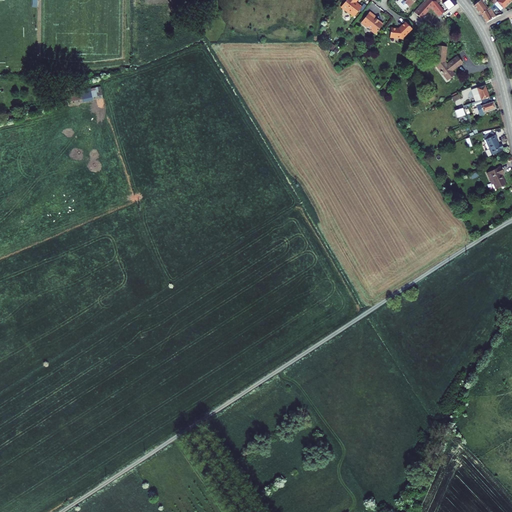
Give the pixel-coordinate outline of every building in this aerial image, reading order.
[(347,0),(345,3),(344,9),(347,12),(349,10),(352,13),(352,14),(354,16),(357,17),(364,7),(361,5),(359,5),(358,3),(360,0),(347,0)] [(482,13),(483,12),(489,7),(484,0),(477,0),(475,2),(482,13)] [(415,11),(421,17),(431,7),(424,1),(415,11)] [(483,12),(488,21),(499,15),(495,8),(493,4),(489,7),(483,12)] [(370,12),(361,23),(367,27),(368,26),(372,29),(371,30),(376,34),(384,24),(375,17),(376,16),(370,12)] [(391,38),(403,38),(413,28),(406,22),(399,28),(391,28),(391,38)] [(436,61),(450,78),(458,72),(456,69),(467,60),(462,53),(450,62),(448,59),(450,44),(439,43),(436,61)] [(479,90),(482,98),(490,96),(486,84),(478,87),(473,90),(474,92),(479,90)] [(101,86),(66,94),(68,105),(103,98),(101,86)] [(453,97),(456,105),(463,102),(461,95),(453,97)] [(469,108),(471,115),(479,112),(479,114),(485,112),(484,110),(496,106),(494,100),(491,101),(490,96),(482,98),(475,101),(477,105),(469,108)] [(466,104),(454,109),(457,116),(469,111),(466,104)] [(485,138),(486,138),(488,144),(483,145),(484,150),(498,147),(501,145),(500,141),(498,142),(496,136),(498,135),(497,131),(495,132),(485,134),(484,134),(485,138)] [(503,179),(503,180),(500,175),(503,173),(500,167),(492,170),(493,171),(488,173),(490,176),(489,177),(492,184),(493,183),(496,188),(506,184),(503,179)]
